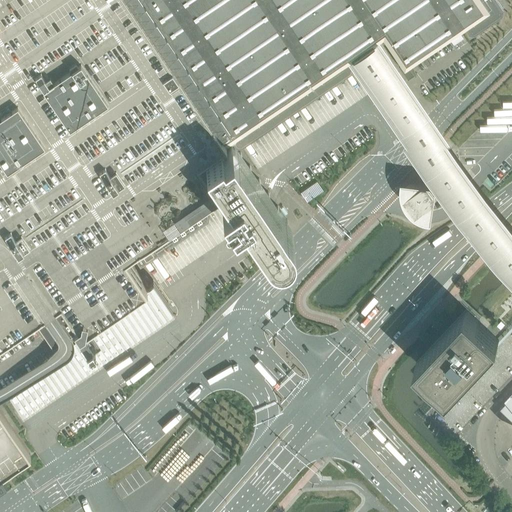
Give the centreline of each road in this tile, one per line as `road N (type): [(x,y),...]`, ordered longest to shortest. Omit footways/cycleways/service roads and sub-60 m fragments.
road 1 (unclassified): [(511,34),(239,305)]
road 2 (unclassified): [(265,316),(511,60)]
road 3 (unclassified): [(239,305),(145,400),(0,505)]
road 4 (unclassified): [(28,511),(154,428),(239,344)]
road 5 (secondary): [(511,197),(437,247),(322,374)]
road 6 (secondary): [(339,394),(511,203)]
road 7 (secondary): [(447,511),(339,394)]
road 8 (secondary): [(317,419),(411,511)]
road 9 (secondary): [(238,511),(317,419)]
